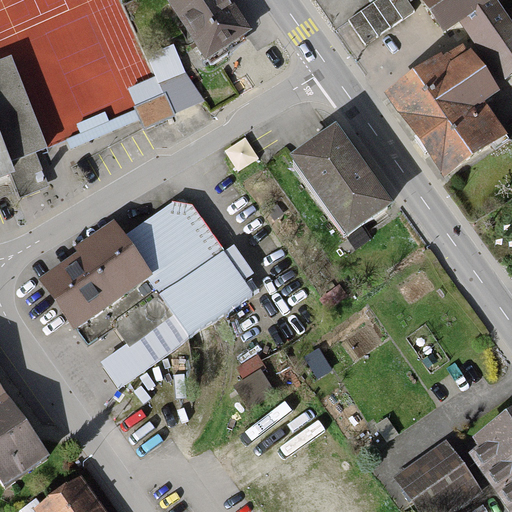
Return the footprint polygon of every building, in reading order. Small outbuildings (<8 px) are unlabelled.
[(226,49),(249,34),(226,0),(181,0),(172,6),(212,67),(229,55),(226,49)] [(367,46),(416,12),(407,0),(381,0),(350,22),(367,46)] [(511,33),(490,3),(493,0),(426,0),(424,2),(446,33),(464,21),(507,80),(511,75),(511,33)] [(493,96),(463,54),(394,101),(447,176),(493,145),(497,151),(508,142),(482,104),(493,96)] [(0,177),(8,174),(8,176),(12,175),(8,166),(46,151),(11,64),(0,68),(0,177)] [(160,87),(165,99),(173,114),(202,101),(185,76),(160,87)] [(147,130),(173,118),(174,118),(173,114),(165,99),(164,99),(156,81),(131,92),(139,111),(138,111),(147,130)] [(335,137),(297,164),(349,238),(365,226),(389,210),(336,137),(335,137)] [(173,206),(121,242),(118,238),(97,253),(91,247),(81,254),(85,262),(48,287),(90,346),(119,326),(133,346),(173,318),(189,342),(254,297),(193,210),(173,206)] [(4,409),(9,405),(1,393),(0,393),(0,480),(6,489),(48,459),(36,443),(31,447),(4,409)] [(490,449),(478,457),(511,505),(511,428),(488,445),(490,449)] [(423,511),(440,511),(474,488),(450,455),(405,486),(423,511)] [(96,511),(80,489),(47,511),(96,511)]
